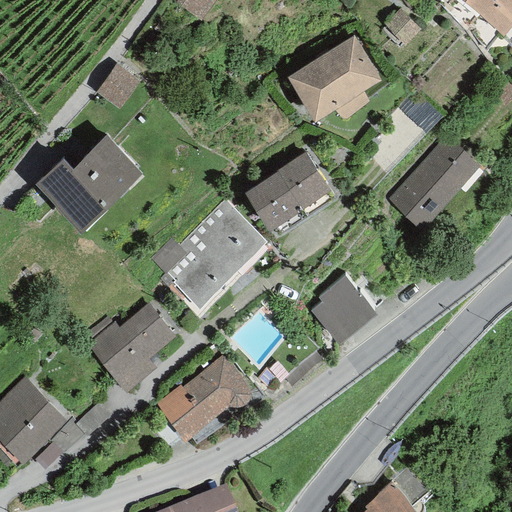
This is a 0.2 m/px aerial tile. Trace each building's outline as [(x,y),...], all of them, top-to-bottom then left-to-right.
[(175,0),(174,2),(199,19),(211,0),(175,0)] [(511,0),(450,0),(494,41),(511,21),(511,0)] [(406,47),(425,30),(404,8),(385,25),(406,47)] [(376,84),(346,36),(276,79),(305,127),(324,115),(333,125),(361,108),(355,97),(376,84)] [(138,78),(117,62),(97,89),(118,105),(138,78)] [(33,182),(83,234),(147,172),(108,132),(74,164),(60,155),(33,182)] [(469,171),(437,142),(382,201),(414,231),(469,171)] [(326,195),(299,157),(273,175),(299,213),(326,195)] [(299,213),(273,175),(240,198),(267,236),(299,213)] [(263,244),(221,202),(152,270),(194,312),(263,244)] [(372,308),(341,276),(314,302),(319,312),(309,323),(333,347),(372,308)] [(170,338),(141,306),(116,328),(108,323),(90,340),(93,349),(89,355),(122,393),(150,369),(146,359),(170,338)] [(183,444),(235,400),(205,365),(153,409),(183,444)] [(59,421),(17,380),(0,396),(0,447),(16,464),(59,421)] [(415,511),(389,483),(359,510),(361,511),(415,511)] [(233,511),(225,491),(169,511),(233,511)]
